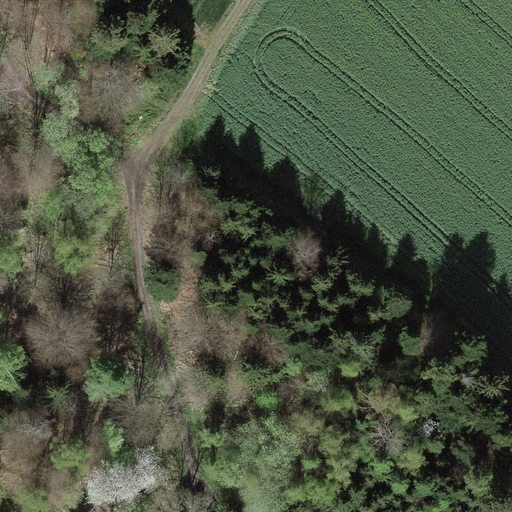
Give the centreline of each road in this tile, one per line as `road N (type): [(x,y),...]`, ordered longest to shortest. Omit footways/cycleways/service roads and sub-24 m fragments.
road 1 (track): [(204,511),(174,346),(132,208)]
road 2 (track): [(132,208),(244,0)]
road 3 (track): [(132,208),(0,60)]
